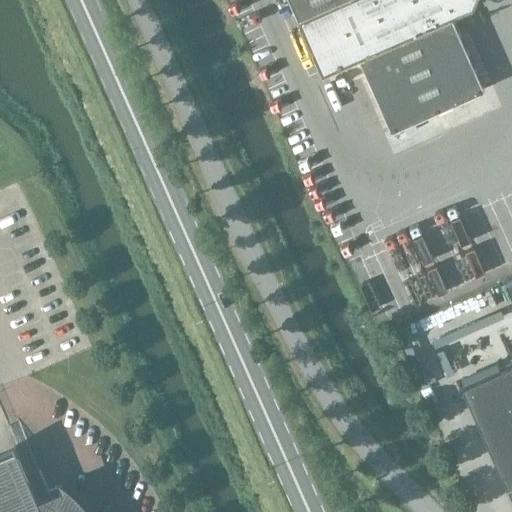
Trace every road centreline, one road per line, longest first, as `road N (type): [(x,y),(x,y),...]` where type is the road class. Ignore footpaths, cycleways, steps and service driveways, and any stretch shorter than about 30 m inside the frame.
road 1 (unclassified): [(428,511),(336,410),(295,344),(135,0)]
road 2 (primary): [(308,511),(81,0)]
road 3 (unknown): [(267,0),(326,136),(371,180),(443,176),(490,142),(511,108)]
